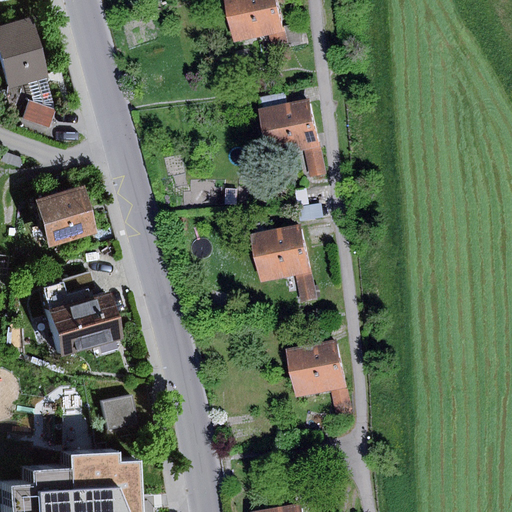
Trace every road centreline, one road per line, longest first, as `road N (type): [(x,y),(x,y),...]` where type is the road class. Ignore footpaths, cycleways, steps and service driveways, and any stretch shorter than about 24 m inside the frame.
road 1 (residential): [(123,146),(208,511)]
road 2 (residential): [(85,0),(123,146)]
road 3 (residential): [(123,146),(62,160),(0,136)]
